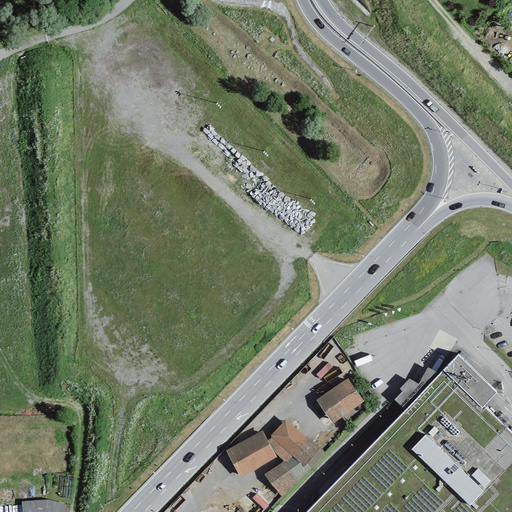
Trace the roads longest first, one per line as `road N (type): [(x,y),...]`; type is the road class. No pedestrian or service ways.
road 1 (secondary): [(383,260),(134,511)]
road 2 (trunk): [(303,0),(325,32),(424,116),(439,148),(427,205),(383,260)]
road 3 (trunk): [(511,185),(321,0)]
road 4 (secondary): [(511,205),(456,204),(383,260)]
